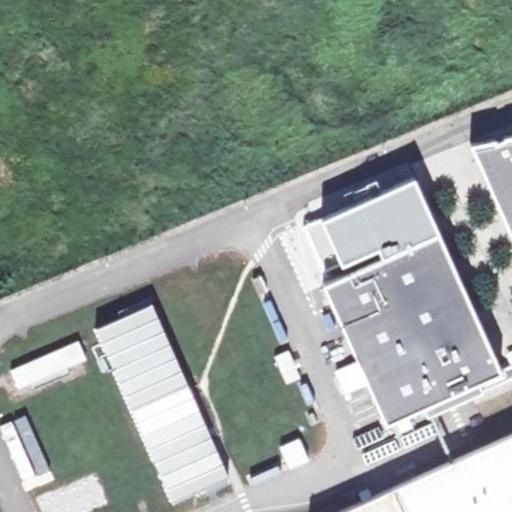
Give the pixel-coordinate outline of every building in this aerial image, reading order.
[(494,138),(469,143),(511,238),(511,134),(503,136),(504,138),(496,141),(494,138)] [(500,370),(438,231),(322,283),(385,423),(422,407),(501,371),(500,370)] [(152,304),(96,328),(172,501),(228,477),(152,304)] [(249,351),(275,343),(271,331),(245,340),(249,351)] [(335,343),(321,349),(327,363),(341,357),(335,343)] [(274,355),(284,383),(299,378),(289,350),(274,355)] [(501,371),(422,407),(426,416),(511,377),(511,364),(500,370),(501,371)] [(511,511),(511,436),(342,511),(511,511)] [(289,468),(309,459),(299,438),(280,446),(289,468)] [(41,511),(94,511),(110,506),(97,474),(36,499),(41,511)]
